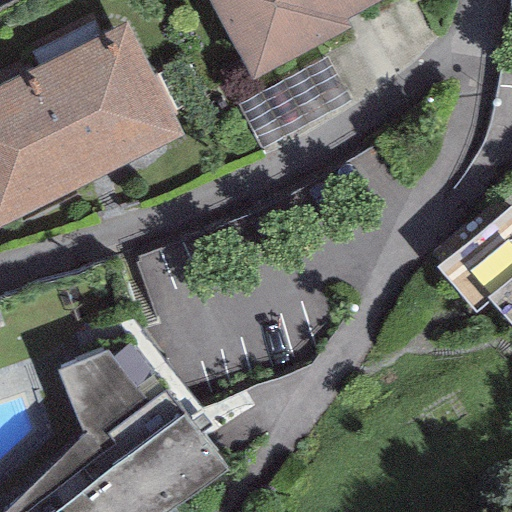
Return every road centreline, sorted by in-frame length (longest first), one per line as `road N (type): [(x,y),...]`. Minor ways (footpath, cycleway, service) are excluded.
road 1 (residential): [(228,511),(329,372),(437,182),(468,106),(477,34)]
road 2 (residential): [(477,34),(371,125),(286,176),(143,235),(0,281)]
